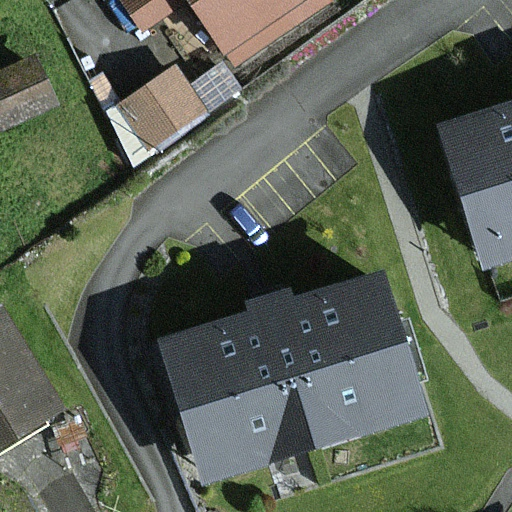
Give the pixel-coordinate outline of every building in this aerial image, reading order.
[(130,0),(145,22),(177,0),(191,0),(238,69),(339,3),(337,0),(130,0)] [(0,126),(56,101),(36,58),(0,74),(0,126)] [(202,110),(175,70),(122,105),(148,145),(202,110)] [(511,106),(445,128),(488,263),(511,255),(511,106)] [(420,412),(379,279),(172,342),(213,475),(257,462),(420,412)] [(0,316),(0,445),(57,411),(0,316)]
